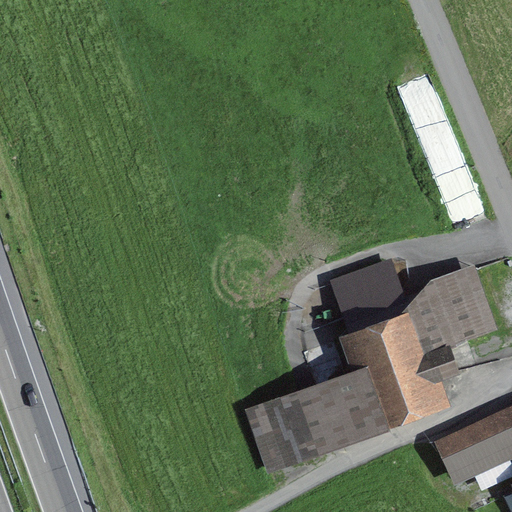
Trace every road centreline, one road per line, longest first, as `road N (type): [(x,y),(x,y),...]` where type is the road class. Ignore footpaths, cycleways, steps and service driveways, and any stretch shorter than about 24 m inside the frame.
road 1 (track): [(250,511),(511,376)]
road 2 (unclassified): [(424,0),(511,215)]
road 3 (motorway): [(62,511),(0,333)]
